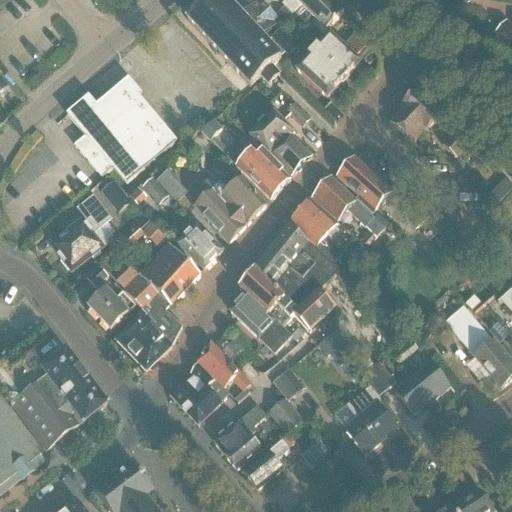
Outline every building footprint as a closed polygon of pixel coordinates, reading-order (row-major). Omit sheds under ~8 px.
[(193,17),(187,23),(250,90),(261,80),(269,89),(280,78),(272,69),(281,60),(263,41),(276,28),(273,24),(277,21),(262,6),(259,9),(256,6),(242,19),(224,0),(205,0),(190,14),(193,17)] [(326,41),(330,36),(327,33),(344,17),(326,0),(292,0),(315,23),(312,26),(319,32),(322,38),(323,37),(326,41)] [(283,10),(277,16),(283,23),(290,17),(283,10)] [(511,29),(506,24),(495,35),(511,51),(511,29)] [(282,32),(272,41),(285,54),(295,45),(282,32)] [(343,49),(330,36),(296,73),(327,102),(361,65),(356,60),(343,49)] [(354,37),(343,49),(356,60),(367,48),(354,37)] [(511,76),(498,91),(511,104),(511,76)] [(87,140),(77,149),(97,174),(102,180),(113,171),(127,187),(177,145),(164,130),(128,87),(91,118),(85,112),(76,119),(72,114),(67,118),(87,140)] [(194,138),(206,127),(177,91),(165,101),(194,138)] [(444,132),(450,125),(441,117),(416,93),(401,110),(404,113),(392,126),(412,145),(424,132),(426,133),(435,124),(444,132)] [(303,129),(310,123),(294,107),(288,114),(303,129)] [(292,180),(312,161),(291,140),(295,136),(274,115),(250,138),(292,180)] [(214,141),(222,133),(213,124),(202,135),(222,155),(225,152),(214,141)] [(471,145),(458,133),(443,149),(456,161),(471,145)] [(271,205),(291,183),(253,145),(248,150),(251,155),(238,171),(271,205)] [(393,196),(354,161),(337,179),(357,198),(354,201),(373,219),(393,196)] [(188,197),(167,175),(157,185),(177,207),(188,197)] [(220,187),(216,190),(217,190),(212,195),(246,231),(267,209),(241,181),(229,193),(226,190),(224,192),(220,187)] [(170,200),(153,182),(139,194),(146,201),(152,208),(156,205),(160,209),(170,200)] [(217,190),(216,190),(209,182),(202,189),(209,196),(194,211),(229,248),(246,231),(212,195),(217,190)] [(376,241),(384,232),(334,184),(329,188),(326,185),(313,200),(340,225),(348,214),(365,231),(366,231),(371,235),(369,237),(367,236),(360,244),(361,245),(359,247),(366,254),(377,242),(376,241)] [(115,186),(102,196),(110,208),(124,197),(115,186)] [(137,192),(128,200),(137,209),(146,201),(139,194),(137,192)] [(98,253),(101,251),(91,238),(112,222),(94,199),(77,212),(88,227),(85,230),(82,226),(72,234),(74,237),(56,252),(63,261),(61,263),(68,273),(70,271),(72,273),(91,259),(93,261),(100,255),(98,253)] [(333,233),(338,228),(310,203),(289,227),(334,267),(343,259),(324,242),(333,233)] [(435,217),(424,204),(404,221),(416,234),(435,217)] [(150,224),(141,235),(158,251),(167,241),(150,224)] [(204,274),(223,255),(197,228),(177,247),(204,274)] [(290,230),(253,275),(297,315),(319,294),(320,295),(341,275),(299,238),(300,237),(290,230)] [(164,304),(170,310),(171,310),(200,278),(169,247),(139,279),(131,272),(117,286),(125,295),(124,295),(142,314),(148,319),(164,304)] [(96,292),(108,280),(99,271),(87,284),(96,292)] [(269,319),(284,332),(295,320),(308,335),(334,310),(320,295),(319,294),(297,315),(253,275),(239,292),(246,298),(269,319)] [(111,334),(134,308),(122,297),(116,303),(106,293),(88,311),(111,334)] [(283,332),(284,332),(269,319),(246,298),(230,316),(275,357),(292,340),(283,332)] [(481,306),(474,299),(465,308),(471,315),(481,306)] [(408,309),(398,300),(388,312),(397,320),(408,309)] [(165,315),(170,310),(164,304),(148,319),(142,314),(139,317),(141,319),(116,344),(146,375),(172,351),(182,331),(165,315)] [(487,340),(474,325),(465,313),(450,327),(459,338),(457,340),(502,392),(511,383),(511,367),(493,345),(483,353),(478,348),(487,340)] [(234,344),(222,355),(230,363),(242,352),(234,344)] [(418,353),(412,344),(392,359),(399,368),(418,353)] [(198,366),(216,384),(224,392),(233,384),(244,395),(251,388),(211,346),(198,366)] [(106,409),(64,353),(39,373),(28,359),(9,374),(2,366),(0,367),(0,396),(11,410),(45,454),(79,428),(80,429),(106,409)] [(331,361),(325,354),(299,376),(306,384),(331,361)] [(363,381),(340,354),(332,360),(355,388),(363,381)] [(0,490),(40,459),(8,418),(0,406),(0,361),(3,359),(3,358),(0,360),(0,490)] [(379,400),(396,386),(379,365),(362,379),(379,400)] [(230,398),(224,392),(216,384),(214,385),(197,367),(191,377),(194,380),(172,402),(198,430),(222,407),(221,406),(230,398)] [(436,402),(450,391),(431,367),(395,396),(413,418),(434,401),(436,402)] [(287,406),(288,405),(294,400),(304,392),(288,373),(273,385),(286,402),(284,403),(287,406)] [(365,459),(398,432),(377,406),(381,403),(373,394),(350,412),(357,422),(344,433),(365,459)] [(287,406),(284,403),(268,416),(287,439),(305,425),(288,405),(287,406)] [(253,431),(265,421),(257,411),(239,427),(238,426),(214,446),(237,474),(261,454),(249,439),(255,434),(253,431)] [(276,463),(288,453),(282,445),(243,477),(248,483),(247,487),(251,491),(255,491),(257,494),(284,473),(276,463)] [(312,472),(330,457),(320,445),(302,460),(312,472)] [(154,511),(144,497),(151,492),(138,476),(136,477),(129,467),(119,473),(91,493),(105,511),(154,511)] [(492,511),(480,494),(453,511),(452,511),(450,508),(445,511),(492,511)]
